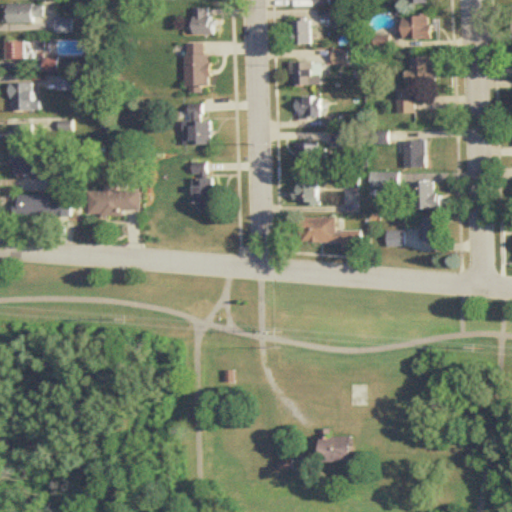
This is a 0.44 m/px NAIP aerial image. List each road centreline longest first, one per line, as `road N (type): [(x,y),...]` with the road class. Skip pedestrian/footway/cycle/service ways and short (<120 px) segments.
road 1 (residential): [(511,289),(0,248)]
road 2 (residential): [(474,0),(481,287)]
road 3 (residential): [(255,0),(260,269)]
